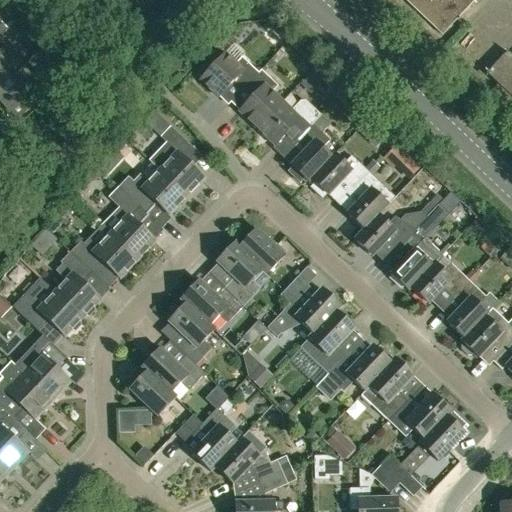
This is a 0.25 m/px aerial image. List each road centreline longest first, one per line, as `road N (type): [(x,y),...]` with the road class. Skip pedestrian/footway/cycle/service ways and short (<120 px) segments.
road 1 (residential): [(250,197),(265,201),(511,435)]
road 2 (residential): [(102,453),(102,358),(110,330),(250,197)]
road 3 (tertiary): [(511,191),(307,0)]
